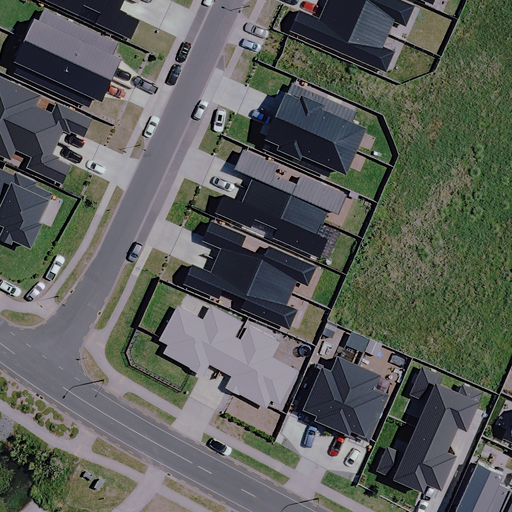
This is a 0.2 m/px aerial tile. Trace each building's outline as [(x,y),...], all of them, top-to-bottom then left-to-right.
[(122,0),(40,0),(129,41),(138,23),(117,13),(122,0)] [(327,0),(323,9),(386,37),(393,21),(404,26),(413,7),(395,0),(327,0)] [(386,37),(323,9),(318,21),(299,12),(290,31),(385,73),(393,54),(381,49),(386,37)] [(31,22),(22,41),(109,81),(119,61),(110,57),(116,45),(43,11),(37,25),(31,22)] [(109,81),(22,41),(12,63),(18,66),(14,75),(87,108),(90,101),(99,105),(109,81)] [(39,97),(0,79),(0,118),(56,144),(62,132),(81,141),(91,121),(55,104),(50,115),(34,107),(39,97)] [(289,84),(274,116),(355,152),(364,131),(350,125),(355,114),(289,84)] [(355,152),(274,116),(260,149),(327,179),(330,171),(344,177),(355,152)] [(56,144),(0,118),(0,156),(9,161),(14,150),(31,158),(26,169),(61,184),(69,167),(49,158),(56,144)] [(252,179),(246,192),(322,226),(327,213),(337,217),(346,197),(300,177),(296,187),(273,177),(277,167),(244,152),(235,172),(252,179)] [(13,176),(2,171),(0,175),(0,228),(2,230),(0,234),(0,243),(8,248),(11,243),(28,251),(39,227),(36,225),(50,194),(34,186),(35,184),(14,174),(13,176)] [(322,226),(246,192),(240,205),(223,197),(216,213),(249,228),(252,220),(277,231),(273,239),(318,259),(331,230),(322,226)] [(220,249),(215,261),(291,295),(296,283),(306,287),(315,269),(269,248),(264,260),(239,249),(244,238),(211,223),(202,241),(220,249)] [(291,295),(215,261),(209,274),(192,267),(184,285),(217,300),(221,290),(245,301),(241,310),(287,331),(295,312),(285,307),(291,295)] [(208,366),(219,372),(236,340),(233,339),(241,323),(210,307),(202,322),(176,309),(159,341),(168,346),(162,355),(202,376),(208,366)] [(236,340),(219,372),(231,378),(225,389),(264,410),(270,399),(280,404),(297,372),(271,359),(279,344),(247,328),(240,342),(236,340)] [(331,431),(359,369),(337,359),(331,373),(316,366),(296,412),(309,418),(308,421),(331,431)] [(359,369),(331,431),(348,438),(350,433),(368,441),(387,397),(373,390),(379,377),(359,369)] [(425,403),(414,429),(448,444),(455,430),(464,434),(481,396),(462,387),(458,396),(438,388),(442,378),(422,370),(410,397),(425,403)] [(448,444),(414,429),(402,455),(387,449),(377,472),(393,480),(392,482),(421,495),(425,486),(440,492),(454,458),(444,453),(448,444)] [(503,476),(478,464),(455,511),(500,511),(510,492),(498,487),(503,476)]
